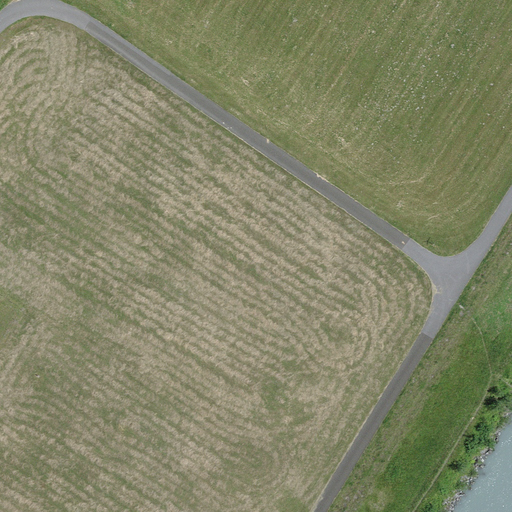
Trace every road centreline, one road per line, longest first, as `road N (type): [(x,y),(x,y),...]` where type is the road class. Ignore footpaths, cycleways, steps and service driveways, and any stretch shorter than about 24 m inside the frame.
road 1 (track): [(0,29),(11,14),(41,2),(75,9),(458,283)]
road 2 (track): [(458,283),(319,511)]
